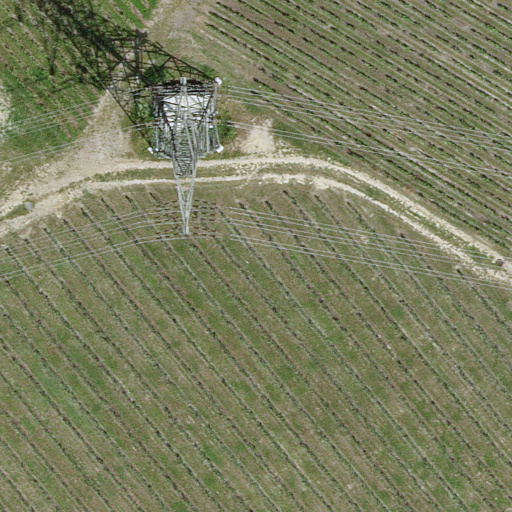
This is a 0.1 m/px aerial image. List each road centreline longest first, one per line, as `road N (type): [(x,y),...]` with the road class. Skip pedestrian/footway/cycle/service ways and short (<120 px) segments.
road 1 (track): [(511,277),(324,160),(277,154),(212,169),(85,177),(0,232)]
road 2 (track): [(85,177),(187,0)]
